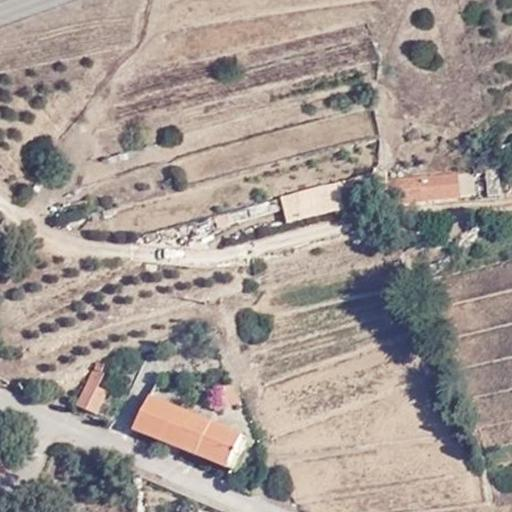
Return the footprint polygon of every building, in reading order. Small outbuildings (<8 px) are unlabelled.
[(427,182),(429,199),(473,194),(471,172),(428,177),(427,182)] [(389,203),(429,199),(427,182),(428,177),(387,182),(389,203)] [(404,242),(424,238),(421,220),(400,223),(404,242)] [(97,363),(95,370),(103,372),(105,365),(97,363)] [(216,411),(238,403),(231,384),(216,388),(208,407),(216,411)] [(78,406),(97,415),(105,397),(86,389),(78,406)] [(132,431),(230,471),(245,438),(149,397),(132,431)] [(0,464),(9,458),(0,446),(0,464)]
